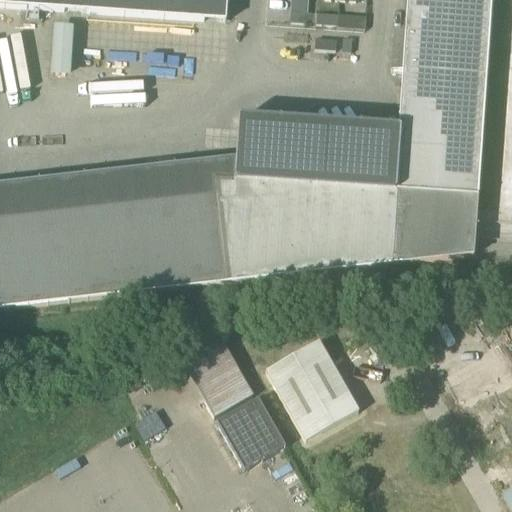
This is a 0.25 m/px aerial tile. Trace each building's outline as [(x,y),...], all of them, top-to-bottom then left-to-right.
[(0,9),(224,25),(225,0),(0,0),(0,313),(472,260),(489,0),(407,0),(405,36),(393,35),(390,76),(402,77),(398,136),(238,124),(235,164),(0,191),(0,9)] [(308,1),(293,0),(290,0),(289,16),(290,16),(289,27),(337,31),(337,19),(307,17),(308,1)] [(74,65),(74,27),(58,27),(57,65),(74,65)] [(351,43),(342,43),(341,56),(350,57),(351,43)] [(314,44),(313,54),(334,56),(335,46),(314,44)] [(168,88),(184,90),(186,78),(178,77),(179,75),(169,74),(168,88)] [(215,416),(253,398),(227,344),(189,362),(215,416)] [(303,448),(358,416),(318,346),(264,377),(303,448)] [(257,402),(217,425),(246,474),(286,451),(257,402)] [(508,511),(511,511),(511,493),(502,499),(508,511)] [(245,511),(237,497),(210,511),(245,511)]
